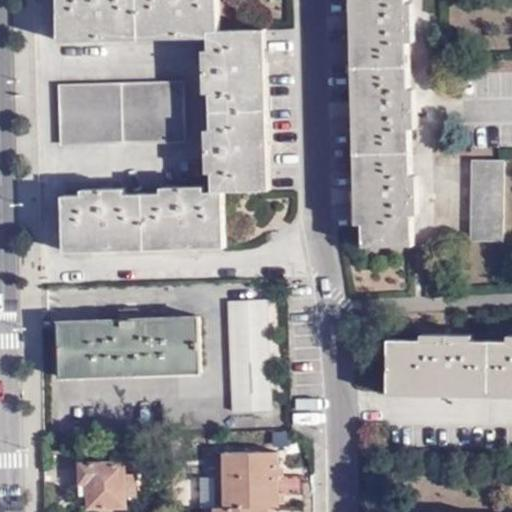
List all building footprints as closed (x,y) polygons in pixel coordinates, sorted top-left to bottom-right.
[(60,0),(62,37),(221,31),(219,0),(60,0)] [(356,0),(365,246),(414,244),(407,0),(356,0)] [(261,30),(210,32),(215,192),(266,190),(261,30)] [(64,145),(186,141),(184,84),(63,88),(64,145)] [(473,239),(503,239),(505,162),(474,162),(473,239)] [(226,192),(66,197),(67,246),(226,242),(226,192)] [(273,410),(270,302),(231,303),(234,411),(273,410)] [(63,379),(202,373),(201,316),(61,322),(63,379)] [(390,390),(511,392),(511,341),(390,341),(390,390)] [(511,394),(486,394),(486,419),(511,419),(511,394)] [(226,510),(270,508),(280,508),(278,453),(225,455),(226,479),(226,510)] [(90,509),(129,507),(128,497),(138,497),(137,475),(127,476),(126,463),(80,465),(81,486),(88,485),(90,509)] [(218,510),(226,510),(226,479),(217,479),(218,510)]
